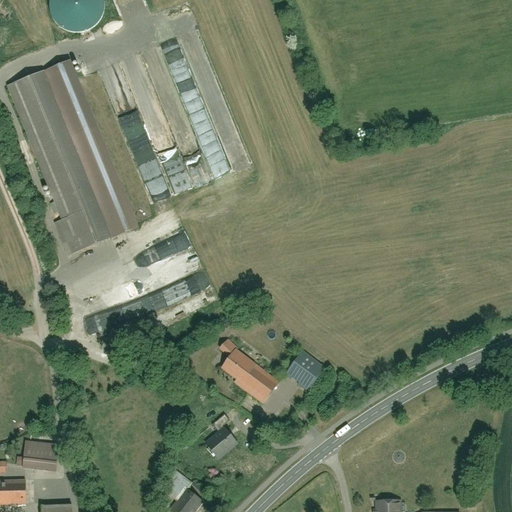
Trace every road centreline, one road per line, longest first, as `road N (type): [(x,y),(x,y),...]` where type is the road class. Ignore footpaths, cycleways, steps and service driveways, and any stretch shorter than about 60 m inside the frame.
road 1 (tertiary): [(255,511),(378,412),(511,345)]
road 2 (residential): [(0,326),(41,338),(55,365),(82,511)]
